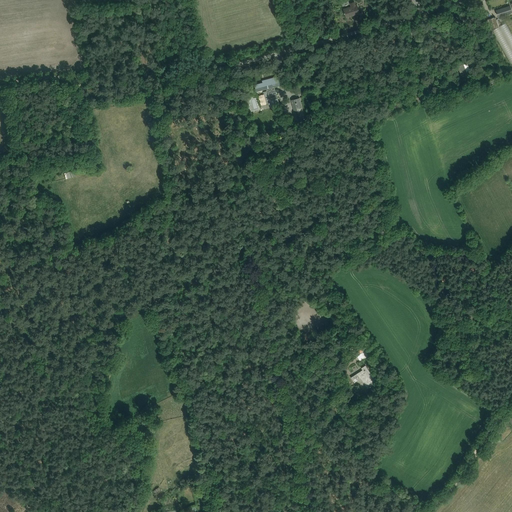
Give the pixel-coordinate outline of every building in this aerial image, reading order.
[(344,13),(345,13),(346,17),(346,16),(351,15),(352,15),(359,13),(357,5),(356,5),(355,2),(351,3),(352,6),(344,9),(345,12),(344,12),(344,13)] [(496,10),(498,16),(511,12),(510,6),(496,10)] [(489,19),(486,20),(489,30),(492,29),(498,26),(496,20),(495,17),(489,19)] [(460,65),(458,66),(461,75),(467,72),(464,64),(463,61),(459,63),(460,65)] [(266,89),(270,106),(279,104),(277,98),(276,98),(273,86),(281,84),(279,76),(269,79),(270,81),(254,85),(255,87),(254,88),(255,89),(256,91),(265,88),(265,90),(266,89)] [(250,92),(251,100),(254,100),(255,106),(260,105),(258,95),(257,95),(257,91),(250,92)] [(291,100),(294,110),(302,107),(299,97),(291,100)] [(65,168),(67,174),(76,171),(75,165),(65,168)] [(473,312),(469,307),(462,312),(465,317),(473,312)] [(354,349),(357,355),(366,351),(363,344),(354,349)] [(353,376),(351,377),(354,382),(356,381),(360,379),(362,378),(368,387),(367,388),(377,382),(368,370),(366,365),(361,368),(363,370),(353,376)] [(164,495),(159,487),(152,491),(158,499),(164,495)]
